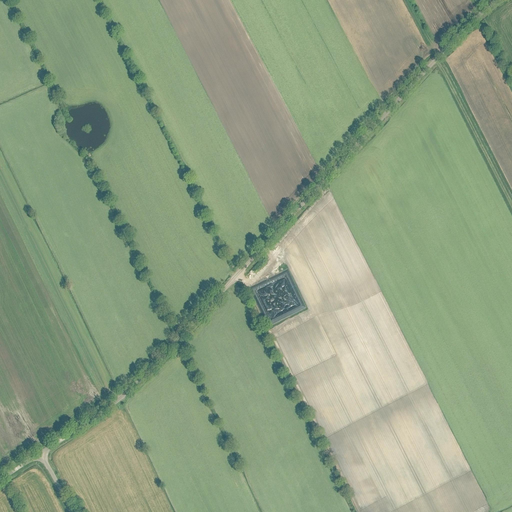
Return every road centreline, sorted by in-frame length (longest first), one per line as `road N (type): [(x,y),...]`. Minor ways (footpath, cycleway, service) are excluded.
road 1 (unclassified): [(39,453),(127,392),(497,0)]
road 2 (track): [(434,60),(511,207)]
